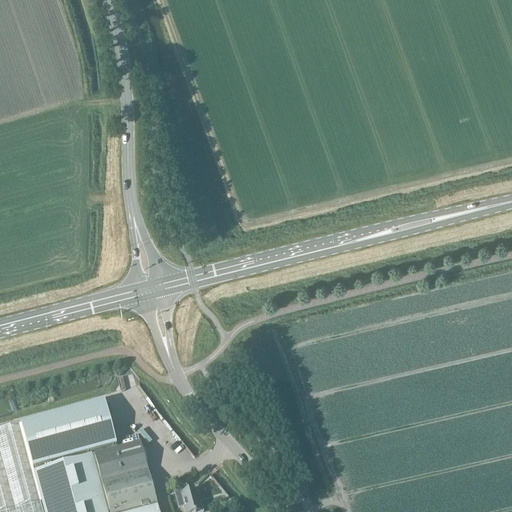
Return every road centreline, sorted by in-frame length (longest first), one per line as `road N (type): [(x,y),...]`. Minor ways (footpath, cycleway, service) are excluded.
road 1 (secondary): [(511,202),(152,288)]
road 2 (tertiary): [(152,288),(130,193),(123,55),(107,0)]
road 3 (tertiary): [(283,511),(176,377),(152,288)]
road 4 (secondary): [(152,288),(0,329)]
